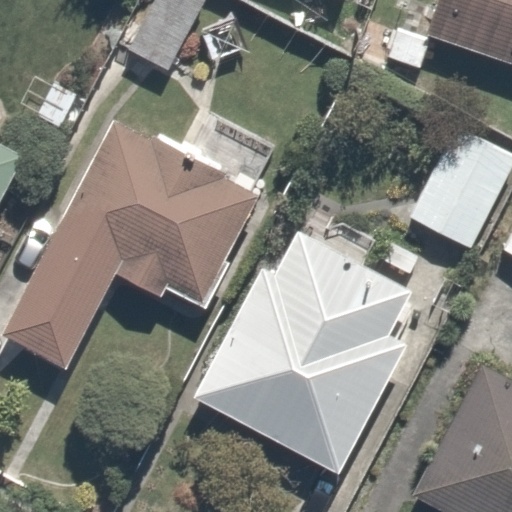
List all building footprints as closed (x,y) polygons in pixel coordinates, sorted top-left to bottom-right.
[(206,0),(145,0),(121,40),(166,67),(206,0)] [(511,0),(437,0),(430,24),(511,49),(511,0)] [(386,17),(385,60),(427,61),(428,18),(386,17)] [(117,261),(198,303),(262,182),(103,98),(0,293),(0,328),(64,362),(117,261)] [(511,167),(511,135),(454,107),(402,210),(474,245),(511,167)] [(0,185),(25,141),(0,126),(0,185)] [(511,197),(489,242),(511,253),(511,197)] [(410,265),(296,206),(273,252),(254,242),(183,379),(335,457),(406,321),(387,311),(410,265)] [(511,511),(511,359),(484,345),(414,480),(462,505),(458,511),(511,511)]
